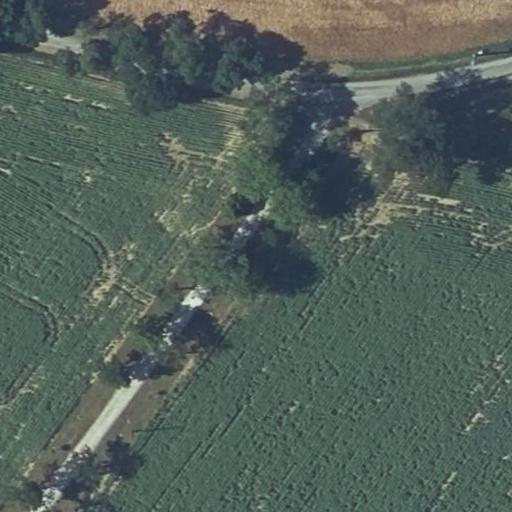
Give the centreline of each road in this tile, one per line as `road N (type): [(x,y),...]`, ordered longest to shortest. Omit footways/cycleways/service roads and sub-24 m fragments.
road 1 (unclassified): [(31,511),(327,99)]
road 2 (tertiary): [(0,19),(327,99)]
road 3 (tertiary): [(327,99),(511,54)]
road 4 (track): [(327,99),(511,143)]
